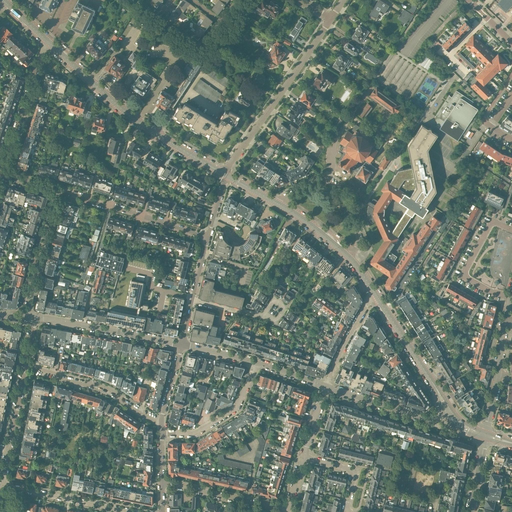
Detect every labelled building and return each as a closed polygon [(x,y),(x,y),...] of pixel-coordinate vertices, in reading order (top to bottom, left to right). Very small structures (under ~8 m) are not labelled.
[(38,0),(38,1),(41,2),(39,6),(42,8),(42,7),(44,8),(44,9),(50,12),(53,6),(56,7),(59,1),(56,0),(55,0),(38,0)] [(152,0),(150,3),(157,8),(161,2),(162,2),(163,2),(163,1),(163,0),(162,0),(152,0)] [(181,2),(176,8),(183,13),(187,7),(190,10),(196,8),(185,0),(182,0),(181,0),(180,1),(180,2),(181,2)] [(224,6),(226,5),(220,0),(219,0),(212,0),(213,1),(216,3),(211,9),(218,14),(223,8),(223,9),(224,9),(224,8),(225,8),(225,7),(224,7),(224,6)] [(378,0),(369,14),(370,15),(369,17),(375,20),(379,13),(381,15),(382,13),(383,14),(388,8),(389,6),(389,5),(380,0),(378,0)] [(511,0),(497,0),(496,2),(506,11),(511,3),(511,0)] [(261,11),(265,14),(269,5),(269,4),(266,2),(265,4),(262,3),(261,4),(257,1),(253,8),(260,12),(261,11)] [(270,2),(269,4),(269,5),(265,14),(264,16),(268,18),(269,15),(275,18),(276,16),(277,16),(278,14),(278,13),(278,12),(278,11),(280,7),(279,6),(278,5),(276,4),(275,4),(272,3),(273,2),(271,1),(270,2)] [(80,31),(84,33),(85,31),(86,32),(87,29),(86,28),(87,27),(89,26),(90,24),(89,22),(90,20),(91,21),(92,18),(91,17),(92,16),(95,10),(78,2),(74,9),(80,12),(78,15),(72,12),(69,19),(75,22),(72,27),(76,29),(80,31)] [(189,17),(183,13),(176,8),(175,10),(174,9),(174,10),(173,10),(173,11),(173,12),(169,18),(175,23),(180,17),(183,19),(189,18),(189,17)] [(203,20),(199,25),(205,31),(210,25),(211,25),(212,24),(212,23),(213,21),(200,11),(200,12),(200,17),(203,20)] [(305,24),(307,20),(300,15),(288,33),(294,37),(292,40),(293,41),(303,27),(301,26),(303,23),(305,24)] [(205,31),(199,25),(193,21),(193,27),(196,29),(191,35),(198,40),(203,34),(204,34),(205,34),(205,33),(204,33),(204,32),(205,31)] [(464,21),(461,25),(468,32),(472,28),(465,22),(464,21)] [(360,25),(356,31),(366,37),(370,31),(368,30),(360,25)] [(457,29),(464,36),(468,32),(461,25),(457,29)] [(0,45),(1,46),(1,45),(12,33),(11,32),(10,33),(9,32),(9,31),(4,26),(3,26),(2,26),(1,26),(1,27),(0,27),(0,28),(0,29),(1,29),(0,30),(1,31),(0,32),(0,42),(1,43),(0,44),(0,45)] [(456,28),(452,32),(453,33),(460,40),(464,36),(457,29),(456,28)] [(500,51),(503,48),(501,46),(503,44),(487,30),(483,35),(500,51)] [(363,41),(366,37),(356,31),(352,37),(360,43),(360,42),(361,43),(364,41),(363,41)] [(261,41),(262,41),(264,42),(265,42),(266,42),(267,43),(270,45),(274,39),(261,32),(256,36),(257,37),(258,39),(261,41)] [(14,35),(12,33),(1,45),(5,48),(6,47),(7,48),(5,50),(6,51),(8,49),(7,49),(16,39),(14,37),(15,37),(15,36),(14,36),(14,35)] [(453,33),(449,36),(456,44),(460,40),(453,33)] [(91,52),(92,53),(100,44),(102,42),(99,39),(97,41),(95,39),(96,38),(95,37),(96,36),(93,34),(89,38),(92,40),(87,46),(89,47),(87,49),(87,50),(87,51),(87,52),(88,52),(88,53),(89,53),(90,52),(90,53),(91,52)] [(449,36),(445,40),(452,47),(456,44),(449,36)] [(472,40),(466,45),(487,65),(477,76),(475,77),(478,79),(471,86),(475,90),(485,99),(493,91),(485,83),(500,68),(501,69),(502,70),(503,69),(502,69),(507,63),(498,54),(495,57),(474,37),(474,38),(472,40)] [(7,49),(8,49),(10,51),(11,50),(14,53),(22,44),(22,43),(22,42),(21,42),(21,41),(20,41),(19,41),(16,39),(7,49)] [(445,40),(441,44),(449,51),(452,47),(445,40)] [(278,63),(280,63),(281,61),(280,59),(285,53),(284,52),(285,51),(279,47),(281,44),(277,41),(275,44),(273,47),(274,48),(270,53),(268,55),(268,56),(268,57),(269,58),(268,59),(270,60),(269,61),(269,62),(269,63),(269,64),(270,64),(271,64),(272,64),(273,64),(273,63),(274,63),(275,64),(276,62),(278,63)] [(357,55),(357,54),(358,54),(357,53),(357,52),(357,51),(358,49),(359,49),(360,48),(367,53),(364,57),(364,58),(365,58),(366,59),(367,59),(368,59),(375,64),(377,61),(381,63),(382,61),(368,52),(362,48),(357,44),(355,47),(348,42),(344,49),(354,55),(355,55),(356,55),(357,55)] [(14,53),(13,54),(15,56),(14,58),(16,61),(17,60),(28,48),(25,45),(25,46),(25,45),(24,45),(24,46),(22,44),(14,53)] [(100,44),(92,53),(91,54),(92,55),(92,56),(93,56),(94,56),(95,56),(96,56),(97,57),(96,57),(98,59),(103,54),(102,53),(106,49),(103,46),(103,47),(100,44)] [(28,48),(17,60),(19,62),(20,61),(23,63),(21,66),(21,68),(24,68),(28,64),(28,65),(30,62),(30,61),(29,60),(32,56),(31,55),(33,53),(32,52),(32,51),(32,50),(32,49),(31,48),(30,48),(29,48),(28,48)] [(134,63),(136,60),(139,56),(133,52),(128,59),(134,63)] [(337,60),(345,65),(347,62),(349,63),(351,61),(358,65),(358,64),(360,65),(361,64),(348,55),(346,57),(341,54),(337,60)] [(418,64),(429,70),(435,60),(424,54),(418,64)] [(118,75),(119,76),(120,77),(121,78),(127,69),(124,67),(127,62),(123,59),(122,60),(115,55),(114,57),(113,56),(110,59),(111,60),(111,61),(110,61),(110,62),(109,63),(108,63),(109,64),(108,65),(108,64),(107,67),(106,68),(106,69),(109,71),(111,71),(117,76),(117,75),(118,76),(118,75)] [(157,101),(157,103),(156,104),(161,107),(160,109),(165,112),(168,108),(172,110),(191,80),(199,68),(200,65),(191,59),(188,63),(188,62),(182,70),(189,74),(187,78),(186,77),(173,97),(163,90),(162,91),(161,91),(159,94),(160,94),(159,95),(161,96),(159,99),(158,100),(157,101)] [(141,63),(136,60),(134,63),(132,67),(136,70),(141,63)] [(348,67),(345,65),(337,60),(333,66),(341,72),(339,74),(348,79),(350,76),(345,74),(347,71),(344,70),(346,67),(347,67),(348,67)] [(135,82),(133,85),(132,85),(131,85),(130,86),(130,87),(131,88),(132,88),(133,88),(143,94),(145,93),(146,92),(146,90),(146,89),(145,89),(147,86),(152,89),(155,85),(154,84),(157,79),(152,76),(151,78),(145,74),(147,72),(142,68),(137,74),(140,76),(135,82)] [(331,85),(332,84),(333,84),(334,84),(334,83),(334,82),(334,81),(334,80),(336,78),(335,77),(327,71),(326,72),(323,70),(320,74),(319,73),(315,79),(316,80),(312,85),(316,88),(317,87),(321,89),(326,81),(331,85)] [(264,84),(264,83),(267,79),(264,77),(265,76),(259,72),(253,80),(262,86),(263,86),(264,84)] [(12,79),(23,82),(24,81),(25,80),(25,79),(25,78),(25,77),(20,75),(18,75),(15,74),(14,77),(13,76),(12,75),(11,75),(10,76),(10,77),(10,78),(12,79)] [(51,88),(54,78),(55,76),(47,74),(45,79),(46,79),(44,85),(48,87),(48,88),(49,89),(48,92),(50,93),(51,88)] [(54,78),(51,88),(55,89),(55,90),(58,91),(61,80),(58,79),(59,78),(58,77),(57,76),(55,77),(55,78),(54,78)] [(13,82),(11,85),(21,88),(22,88),(22,87),(23,86),(22,86),(22,85),(23,82),(12,79),(12,81),(13,82)] [(64,81),(61,80),(58,91),(61,92),(61,91),(65,92),(67,83),(67,81),(66,80),(64,81)] [(20,89),(21,88),(11,85),(10,88),(9,88),(8,90),(19,94),(19,92),(20,92),(20,91),(21,91),(21,90),(21,89),(20,89)] [(370,95),(369,97),(376,102),(377,100),(393,113),(394,112),(396,114),(397,112),(398,112),(401,108),(402,106),(400,104),(384,92),(385,90),(378,85),(377,87),(375,89),(375,88),(371,93),(372,93),(370,95)] [(9,93),(8,96),(17,99),(18,99),(19,99),(19,98),(19,97),(18,96),(19,94),(8,90),(8,93),(9,93)] [(435,118),(435,119),(436,120),(436,121),(437,123),(437,124),(437,125),(436,126),(458,140),(462,134),(465,135),(472,124),(476,119),(473,117),(478,109),(471,105),(473,102),(469,99),(456,90),(452,97),(449,95),(435,116),(436,116),(435,118)] [(244,92),(241,95),(243,96),(241,98),(238,96),(236,99),(247,107),(253,98),(244,92)] [(307,107),(311,110),(313,108),(310,106),(313,102),(315,103),(318,98),(316,96),(315,97),(312,94),(311,96),(306,92),(304,96),(303,96),(303,95),(301,98),(301,99),(308,104),(307,107)] [(75,113),(80,98),(75,96),(75,95),(73,95),(72,95),(71,100),(68,100),(67,104),(65,103),(64,106),(71,109),(70,112),(75,113)] [(16,102),(17,99),(8,96),(6,102),(15,105),(16,103),(16,102)] [(92,112),(87,110),(89,106),(86,105),(87,102),(84,101),(84,99),(83,98),(81,97),(80,98),(75,113),(79,114),(80,112),(83,113),(82,115),(90,118),(92,112)] [(15,105),(6,102),(4,108),(13,111),(14,108),(15,105)] [(200,131),(201,129),(209,116),(185,102),(183,106),(181,105),(179,107),(173,116),(181,121),(181,120),(183,121),(184,119),(186,120),(186,121),(192,124),(191,126),(192,126),(191,127),(198,131),(198,130),(200,131)] [(296,102),(293,106),(292,106),(291,106),(291,107),(291,108),(291,109),(300,115),(302,112),(306,114),(308,111),(296,102)] [(39,104),(38,103),(37,109),(45,112),(47,112),(48,110),(46,109),(47,107),(50,108),(51,106),(46,104),(45,106),(39,104)] [(368,103),(359,114),(364,118),(373,107),(368,103)] [(13,111),(4,108),(2,114),(11,117),(12,114),(13,111)] [(35,114),(43,117),(45,118),(46,115),(44,115),(45,112),(37,109),(35,114)] [(291,109),(291,110),(290,110),(289,110),(288,110),(288,111),(288,112),(289,112),(289,113),(286,116),(299,124),(301,121),(297,119),(300,115),(291,109)] [(235,124),(236,123),(240,115),(230,110),(229,112),(226,110),(222,116),(223,117),(220,123),(229,129),(230,129),(233,124),(235,124)] [(11,117),(2,114),(0,118),(0,119),(9,122),(10,119),(11,119),(11,117)] [(33,119),(42,122),(44,123),(44,120),(42,120),(43,117),(35,114),(33,119)] [(98,116),(97,116),(96,116),(92,131),(97,132),(98,130),(105,132),(106,128),(105,127),(106,124),(104,123),(105,119),(101,118),(100,116),(98,116)] [(220,123),(209,116),(201,129),(203,130),(203,131),(209,135),(208,136),(209,136),(208,137),(216,141),(217,141),(219,138),(223,140),(229,129),(220,123)] [(503,129),(503,128),(505,129),(506,130),(508,131),(507,132),(511,134),(511,133),(511,120),(509,119),(507,117),(500,126),(499,126),(503,129)] [(9,122),(0,119),(0,125),(7,128),(8,126),(8,125),(9,122)] [(43,126),(41,125),(42,122),(33,119),(31,124),(40,127),(42,128),(43,126)] [(299,130),(296,128),(290,124),(288,128),(281,123),(276,130),(289,139),(293,134),(295,136),(299,130)] [(38,132),(40,133),(42,128),(40,127),(31,124),(29,129),(38,132)] [(357,172),(362,165),(366,160),(369,162),(370,161),(371,161),(373,158),(372,158),(374,155),(375,155),(377,152),(376,152),(383,142),(372,135),(371,134),(371,133),(370,132),(369,131),(368,131),(368,130),(367,130),(366,130),(365,129),(364,129),(363,130),(355,124),(350,132),(347,130),(346,132),(345,131),(344,134),(344,135),(342,138),(341,137),(340,140),(339,142),(343,145),(339,150),(343,153),(338,160),(340,161),(338,164),(350,171),(352,169),(353,170),(354,170),(357,172)] [(375,199),(374,198),(373,198),(373,199),(372,199),(371,201),(370,201),(369,201),(368,202),(368,203),(368,204),(368,205),(369,205),(368,207),(368,208),(367,209),(367,210),(367,211),(367,212),(368,214),(368,215),(367,216),(367,217),(367,218),(368,219),(369,219),(370,219),(371,222),(372,222),(373,222),(376,221),(385,240),(370,262),(390,275),(386,282),(387,282),(385,284),(387,288),(391,288),(394,290),(395,290),(396,288),(396,287),(394,286),(433,228),(435,229),(441,221),(440,220),(443,215),(437,210),(429,221),(427,224),(425,222),(417,235),(413,233),(403,248),(407,250),(396,267),(392,265),(397,257),(388,251),(401,232),(395,228),(392,233),(383,214),(384,214),(384,208),(392,196),(409,207),(406,211),(412,215),(415,211),(423,216),(428,208),(426,207),(436,191),(433,173),(433,172),(433,171),(432,170),(428,149),(438,135),(431,131),(431,130),(431,129),(431,128),(430,128),(429,128),(428,129),(422,124),(408,146),(412,167),(403,169),(403,168),(398,169),(395,174),(396,174),(390,183),(387,181),(381,191),(383,193),(378,201),(375,199)] [(38,132),(29,129),(28,135),(36,138),(38,138),(39,136),(37,135),(38,132)] [(274,134),(268,142),(277,148),(282,140),(284,137),(279,134),(277,136),(274,134)] [(36,138),(28,135),(26,140),(37,143),(37,141),(35,140),(36,138)] [(122,140),(117,139),(118,137),(113,136),(113,137),(111,137),(109,144),(110,144),(108,151),(113,153),(112,155),(113,156),(112,159),(115,161),(114,165),(119,167),(121,159),(123,153),(119,152),(119,148),(121,149),(121,146),(120,146),(122,140)] [(40,148),(35,147),(37,143),(26,140),(24,145),(35,149),(39,150),(40,148)] [(484,151),(488,144),(487,143),(487,142),(484,140),(482,143),(480,141),(476,147),(478,149),(479,148),(484,151)] [(137,142),(136,142),(133,141),(127,150),(133,154),(139,144),(138,143),(137,142)] [(139,144),(133,154),(136,156),(135,157),(139,159),(144,149),(142,148),(143,147),(139,144)] [(490,145),(488,144),(484,151),(489,154),(494,146),(491,145),(490,145)] [(35,149),(24,145),(22,150),(33,154),(34,151),(35,149)] [(319,156),(324,148),(320,146),(315,153),(319,156)] [(496,149),(496,148),(494,146),(489,154),(494,157),(498,150),(496,149)] [(20,155),(29,158),(31,159),(32,157),(33,157),(34,154),(33,154),(22,150),(20,155)] [(498,159),(499,160),(502,152),(498,150),(494,157),(493,159),(496,162),(498,159)] [(153,153),(152,154),(149,152),(144,162),(150,165),(156,155),(153,153)] [(505,162),(507,155),(505,154),(505,153),(502,152),(499,160),(505,162)] [(29,164),(31,159),(29,158),(20,155),(19,160),(29,164)] [(156,155),(150,165),(156,169),(161,159),(159,158),(160,157),(156,155)] [(301,156),(300,159),(311,166),(312,164),(313,164),(314,163),(314,161),(307,156),(305,155),(302,157),(301,156)] [(385,156),(378,167),(383,170),(390,159),(385,156)] [(252,168),(258,172),(263,165),(264,164),(265,163),(259,159),(252,168)] [(309,169),(311,166),(300,159),(298,162),(301,164),(299,167),(305,174),(307,172),(308,171),(309,170),(309,169)] [(22,168),(27,170),(29,164),(19,160),(16,166),(22,168)] [(39,173),(41,173),(41,174),(44,175),(45,174),(45,175),(48,166),(44,165),(45,161),(42,160),(39,173)] [(362,165),(357,172),(355,175),(357,177),(356,178),(357,179),(359,180),(360,180),(361,179),(365,182),(372,171),(374,173),(377,168),(369,163),(369,162),(366,160),(362,165)] [(52,162),(51,167),(48,166),(45,175),(46,176),(48,176),(51,176),(55,163),(52,162)] [(263,165),(258,172),(258,173),(258,174),(258,175),(259,176),(260,176),(261,175),(263,176),(269,168),(272,164),(269,162),(266,166),(264,164),(263,165)] [(60,169),(56,168),(58,164),(55,163),(51,176),(53,177),(54,178),(56,178),(57,178),(60,169)] [(165,179),(166,177),(173,165),(169,163),(165,169),(161,166),(157,174),(165,179)] [(291,166),(297,178),(299,177),(301,178),(302,177),(302,176),(305,174),(299,167),(296,169),(294,164),(291,166)] [(68,169),(68,167),(62,165),(58,178),(61,179),(61,180),(63,181),(64,180),(68,169)] [(173,165),(166,177),(175,182),(175,181),(178,176),(174,174),(178,168),(173,165)] [(294,179),(297,178),(291,166),(287,172),(288,176),(291,181),(292,181),(293,181),(294,179)] [(272,170),(269,168),(263,176),(264,177),(263,178),(265,179),(266,179),(266,178),(269,180),(276,171),(277,168),(276,167),(273,168),(272,170)] [(74,169),(71,168),(71,170),(68,169),(64,180),(65,180),(65,181),(67,182),(68,181),(70,182),(74,169)] [(79,171),(80,170),(76,168),(72,181),(72,182),(75,183),(78,183),(81,172),(79,171)] [(273,184),(274,183),(275,183),(281,175),(277,173),(280,169),(278,168),(277,168),(276,171),(269,180),(271,181),(271,182),(271,183),(272,184),(273,184)] [(78,183),(81,184),(80,185),(84,186),(87,175),(84,174),(85,173),(81,172),(78,183)] [(191,176),(192,175),(188,173),(188,174),(185,172),(181,179),(179,178),(177,182),(175,181),(175,182),(172,186),(175,188),(178,184),(181,186),(183,183),(186,185),(191,176)] [(95,174),(93,183),(95,184),(94,189),(98,191),(102,179),(97,178),(98,175),(95,174)] [(87,175),(84,186),(85,187),(86,188),(87,187),(90,188),(94,176),(91,175),(90,176),(87,175)] [(278,185),(279,186),(291,181),(288,176),(286,177),(285,177),(285,176),(284,177),(281,175),(275,183),(275,184),(276,185),(277,185),(278,185)] [(192,188),(197,179),(198,178),(195,177),(194,178),(194,177),(193,178),(192,177),(192,176),(191,176),(186,185),(184,189),(186,190),(189,186),(192,188)] [(104,192),(107,181),(108,179),(107,179),(107,180),(102,178),(102,179),(98,191),(104,192)] [(197,192),(203,183),(203,182),(201,181),(200,180),(201,180),(198,178),(197,179),(192,188),(195,190),(195,191),(197,192)] [(107,181),(104,192),(109,194),(111,188),(114,189),(116,180),(113,179),(112,182),(107,181)] [(206,183),(206,184),(204,183),(203,182),(203,183),(197,192),(200,194),(201,193),(206,196),(209,191),(208,191),(208,190),(210,186),(210,185),(207,183),(206,184),(206,183)] [(116,186),(113,195),(117,196),(116,197),(119,198),(123,188),(116,186)] [(24,192),(25,191),(20,189),(19,191),(14,190),(14,189),(11,188),(11,189),(9,189),(8,189),(7,192),(5,200),(18,205),(22,206),(23,202),(26,192),(24,192)] [(123,188),(119,198),(123,199),(123,198),(126,199),(129,190),(123,188)] [(129,190),(126,199),(128,200),(128,201),(131,202),(134,191),(135,189),(131,188),(131,189),(129,188),(129,190)] [(153,209),(157,198),(153,197),(154,195),(151,195),(152,193),(151,193),(152,189),(150,188),(147,196),(147,197),(149,198),(147,206),(150,207),(150,208),(153,209)] [(495,203),(502,207),(505,197),(505,198),(488,191),(486,190),(486,194),(486,195),(485,199),(490,201),(489,203),(494,205),(495,203)] [(134,191),(131,202),(134,203),(135,202),(137,203),(140,193),(134,191)] [(27,192),(24,202),(31,204),(34,194),(27,192)] [(137,203),(140,204),(140,205),(142,206),(143,205),(146,195),(140,193),(137,203)] [(37,205),(38,204),(40,196),(34,194),(31,204),(37,205)] [(234,199),(233,199),(234,198),(233,196),(230,195),(229,197),(229,196),(228,198),(226,205),(224,206),(223,209),(224,210),(223,213),(228,214),(227,215),(230,216),(229,218),(234,221),(236,218),(231,216),(237,205),(236,205),(237,202),(233,201),(234,199)] [(47,198),(40,196),(38,204),(41,205),(39,211),(42,212),(43,209),(43,210),(47,198)] [(160,210),(163,200),(157,198),(153,209),(157,210),(157,209),(160,210)] [(5,200),(3,204),(14,208),(17,209),(18,205),(5,200)] [(160,211),(164,212),(164,211),(167,212),(169,207),(171,208),(173,202),(167,200),(167,201),(163,200),(160,210),(160,211)] [(77,216),(77,214),(79,208),(78,207),(70,204),(71,202),(67,201),(67,203),(66,203),(63,211),(73,214),(77,216)] [(179,216),(182,207),(176,205),(177,203),(173,202),(171,208),(174,209),(172,214),(174,214),(173,215),(176,216),(177,215),(179,216)] [(244,215),(246,216),(250,208),(247,206),(248,205),(244,202),(243,204),(241,203),(240,202),(237,205),(231,216),(236,218),(241,221),(244,215)] [(17,209),(14,208),(3,204),(1,211),(9,213),(10,210),(16,212),(17,210),(19,211),(20,210),(17,209)] [(480,215),(483,210),(475,206),(472,210),(480,215)] [(179,216),(182,217),(182,218),(186,219),(189,209),(182,207),(179,216)] [(251,208),(250,208),(246,216),(245,218),(251,221),(257,211),(254,210),(254,209),(252,207),(251,208)] [(189,219),(192,220),(195,211),(189,209),(186,219),(189,220),(189,219)] [(480,215),(472,210),(470,215),(478,219),(480,215)] [(1,211),(0,214),(0,217),(13,222),(14,218),(11,217),(12,214),(9,213),(1,211)] [(73,214),(63,211),(62,212),(62,214),(62,215),(61,217),(75,221),(77,216),(73,214)] [(202,213),(195,211),(192,220),(192,221),(194,222),(194,223),(198,224),(198,223),(199,223),(200,217),(201,218),(202,214),(201,214),(202,213)] [(26,216),(31,218),(30,220),(39,223),(39,222),(40,222),(40,220),(40,219),(40,217),(27,214),(26,216)] [(478,219),(470,215),(467,220),(475,224),(478,219)] [(12,225),(13,222),(0,217),(0,224),(8,227),(9,224),(12,225)] [(70,226),(73,227),(75,221),(61,217),(61,219),(60,220),(59,222),(60,223),(69,226),(70,226)] [(113,217),(113,218),(110,217),(107,227),(109,227),(110,226),(113,227),(116,219),(116,218),(113,217)] [(116,230),(119,230),(122,221),(119,220),(119,219),(116,218),(116,219),(113,227),(117,228),(116,230)] [(263,232),(265,232),(276,227),(272,219),(265,222),(264,221),(263,220),(260,221),(259,222),(263,232)] [(467,220),(465,225),(472,229),(475,224),(467,220)] [(24,224),(23,226),(36,230),(37,227),(38,227),(38,226),(38,225),(38,224),(30,221),(29,224),(27,224),(24,224)] [(125,232),(125,231),(128,222),(125,221),(122,221),(119,230),(121,231),(125,232)] [(128,222),(125,231),(125,232),(128,233),(127,237),(133,239),(135,233),(132,232),(134,225),(131,224),(131,223),(128,222)] [(439,230),(441,232),(447,224),(444,222),(439,230)] [(73,227),(70,226),(69,226),(60,223),(58,229),(66,231),(68,232),(71,233),(72,232),(73,228),(73,227)] [(36,232),(36,230),(23,226),(23,227),(26,228),(25,229),(27,230),(26,233),(35,235),(35,234),(36,233),(36,232)] [(144,239),(147,229),(141,227),(139,232),(138,231),(137,236),(144,239)] [(277,233),(275,236),(279,238),(281,240),(284,241),(290,230),(285,227),(281,235),(277,233)] [(469,236),(471,231),(464,227),(461,231),(469,236)] [(214,248),(211,257),(218,259),(218,258),(220,258),(228,260),(229,256),(231,256),(232,257),(233,257),(234,257),(236,257),(237,257),(238,257),(240,257),(241,257),(242,256),(244,256),(245,256),(246,255),(247,255),(248,255),(248,254),(249,254),(250,254),(250,253),(251,253),(252,252),(253,251),(254,251),(254,250),(255,250),(255,249),(256,248),(257,247),(258,246),(258,245),(259,244),(260,243),(260,242),(261,240),(261,239),(261,238),(262,237),(262,235),(258,235),(258,233),(256,233),(257,230),(253,228),(252,233),(250,233),(250,234),(250,235),(249,236),(249,237),(249,238),(248,238),(248,239),(247,240),(246,241),(246,242),(245,242),(244,243),(243,243),(242,244),(241,244),(240,244),(239,245),(238,245),(237,245),(236,245),(235,245),(234,244),(233,244),(232,244),(231,244),(230,244),(230,243),(229,243),(228,242),(228,241),(227,241),(227,240),(226,239),(226,238),(225,238),(225,237),(224,236),(224,235),(224,234),(224,233),(224,232),(224,231),(219,230),(215,244),(217,245),(216,248),(214,248)] [(66,231),(58,229),(56,234),(65,237),(67,238),(68,232),(66,231)] [(144,239),(151,241),(154,231),(147,229),(144,239)] [(284,241),(283,244),(288,247),(289,244),(290,244),(296,234),(290,230),(284,241)] [(161,233),(154,231),(151,241),(160,244),(162,235),(160,235),(161,233)] [(469,236),(461,231),(458,236),(466,240),(469,236)] [(33,242),(34,237),(21,233),(20,238),(32,242),(33,242)] [(54,237),(55,238),(53,245),(51,245),(51,247),(52,248),(58,250),(60,251),(61,251),(64,252),(66,246),(62,245),(65,237),(56,234),(56,235),(55,235),(54,237)] [(162,244),(160,250),(163,250),(164,245),(165,245),(165,244),(168,245),(171,236),(170,235),(168,235),(165,235),(162,244)] [(171,236),(168,245),(171,246),(171,247),(173,248),(176,238),(173,237),(174,236),(171,236)] [(466,240),(458,236),(456,241),(464,245),(466,240)] [(17,242),(31,246),(32,242),(20,238),(18,237),(17,242)] [(300,237),(293,247),(296,249),(297,248),(300,250),(306,242),(305,241),(305,239),(303,239),(302,238),(301,238),(300,237)] [(176,238),(173,248),(176,248),(176,247),(179,248),(182,240),(181,239),(179,238),(179,239),(176,238)] [(182,240),(179,248),(182,249),(182,250),(184,251),(187,242),(185,241),(185,240),(183,239),(182,240)] [(184,251),(183,256),(184,256),(186,257),(188,257),(190,252),(192,252),(193,248),(192,247),(193,243),(187,241),(187,242),(184,251)] [(464,245),(456,241),(453,246),(461,250),(464,245)] [(17,247),(29,250),(30,250),(31,246),(17,242),(16,246),(17,247)] [(306,242),(300,250),(303,252),(302,253),(304,255),(311,246),(309,244),(308,242),(307,242),(306,242)] [(84,244),(79,257),(84,259),(87,259),(88,260),(89,260),(91,261),(95,247),(91,246),(84,244)] [(311,246),(304,255),(307,257),(307,256),(310,259),(317,250),(316,250),(316,248),(314,248),(311,246)] [(461,250),(453,246),(450,251),(458,255),(461,250)] [(29,255),(30,250),(29,250),(17,247),(16,251),(29,255)] [(50,250),(51,252),(50,254),(60,257),(61,251),(60,251),(58,250),(52,248),(52,249),(50,249),(50,250)] [(95,267),(102,269),(103,268),(108,270),(109,267),(112,268),(111,271),(114,271),(115,269),(118,270),(117,272),(120,273),(121,271),(124,262),(123,262),(124,258),(122,257),(121,261),(118,260),(119,256),(116,255),(115,259),(112,258),(113,254),(110,254),(110,253),(104,252),(105,251),(100,249),(96,263),(93,262),(92,266),(95,267)] [(310,259),(309,260),(312,262),(314,264),(312,266),(313,267),(315,264),(318,260),(319,260),(322,256),(322,255),(320,253),(319,251),(317,251),(317,250),(310,259)] [(458,255),(450,251),(448,255),(456,260),(458,255)] [(60,257),(50,254),(49,256),(48,257),(48,258),(49,259),(48,260),(57,263),(58,263),(60,264),(62,257),(60,257)] [(320,262),(315,267),(318,270),(317,271),(319,273),(329,260),(324,256),(323,257),(322,256),(319,260),(318,260),(320,262)] [(444,262),(452,266),(455,261),(447,257),(444,262)] [(188,264),(188,262),(175,258),(175,260),(177,261),(176,264),(179,265),(188,267),(188,265),(188,264)] [(17,264),(17,267),(25,269),(25,268),(26,268),(26,267),(26,266),(27,263),(14,260),(14,263),(17,264)] [(47,266),(56,269),(56,268),(58,263),(57,263),(48,260),(47,261),(47,262),(47,263),(47,266)] [(319,273),(322,276),(324,274),(326,275),(328,272),(331,274),(336,266),(334,265),(329,260),(319,273)] [(450,271),(452,266),(444,262),(442,267),(450,271)] [(56,269),(47,266),(46,269),(45,269),(44,271),(45,271),(45,272),(47,272),(54,275),(56,275),(58,276),(60,270),(58,269),(56,269)] [(217,269),(208,266),(207,271),(219,274),(224,276),(226,271),(223,270),(217,269)] [(447,276),(450,271),(442,267),(439,272),(447,276)] [(185,274),(186,272),(173,268),(172,270),(174,271),(178,272),(177,275),(185,277),(185,276),(186,274),(185,274)] [(334,277),(328,284),(331,287),(336,291),(337,291),(337,292),(342,286),(343,287),(344,286),(350,278),(348,277),(345,274),(343,272),(343,273),(342,272),(343,272),(342,271),(339,268),(332,276),(334,277)] [(444,281),(447,276),(439,272),(437,276),(433,274),(431,277),(440,282),(442,279),(444,281)] [(56,275),(55,278),(55,279),(45,276),(44,275),(44,276),(45,276),(43,285),(45,286),(44,287),(48,288),(48,289),(51,289),(52,289),(68,288),(70,280),(56,275)] [(241,308),(242,308),(245,297),(244,296),(244,295),(243,295),(243,294),(242,294),(241,294),(241,295),(241,296),(215,289),(215,288),(214,288),(214,287),(213,287),(215,281),(205,278),(201,296),(201,297),(201,298),(202,299),(210,301),(210,299),(213,300),(212,300),(239,307),(241,308)] [(132,279),(127,305),(138,308),(141,294),(143,282),(132,279)] [(186,290),(188,285),(173,281),(166,279),(165,283),(173,285),(173,284),(177,285),(176,287),(186,290)] [(280,284),(274,293),(279,297),(281,294),(283,295),(284,296),(288,290),(289,289),(287,287),(286,286),(285,288),(280,284)] [(328,284),(325,288),(333,295),(336,291),(331,287),(328,284)] [(454,286),(449,284),(447,288),(444,286),(439,296),(442,298),(445,292),(450,294),(454,286)] [(354,285),(346,291),(349,296),(352,300),(351,300),(352,301),(361,295),(361,294),(360,292),(359,292),(358,292),(354,285)] [(15,286),(12,297),(19,298),(19,295),(20,295),(21,291),(20,291),(21,288),(15,286)] [(459,289),(454,286),(450,294),(454,297),(459,289)] [(39,293),(40,293),(37,309),(44,311),(46,301),(48,289),(40,288),(40,289),(39,293)] [(257,290),(254,295),(255,296),(263,301),(265,303),(269,297),(264,294),(266,291),(261,288),(259,291),(257,290)] [(284,296),(282,299),(288,302),(291,298),(293,299),(297,294),(298,292),(293,289),(292,289),(291,291),(288,290),(284,296)] [(463,292),(461,290),(459,289),(454,297),(459,299),(463,292)] [(73,308),(72,314),(71,316),(83,318),(85,310),(81,309),(81,306),(85,307),(89,292),(78,290),(74,305),(78,306),(78,308),(73,308)] [(397,300),(400,304),(408,299),(411,297),(413,296),(411,292),(412,292),(412,291),(411,291),(410,291),(410,292),(409,293),(408,292),(405,294),(406,295),(404,296),(402,293),(399,297),(400,299),(397,300)] [(468,294),(463,292),(459,299),(464,302),(468,294)] [(6,307),(9,299),(4,298),(5,297),(6,297),(7,293),(4,293),(4,294),(0,306),(0,307),(1,308),(3,308),(3,307),(6,307)] [(464,302),(469,305),(473,297),(468,294),(464,302)] [(313,304),(312,305),(315,308),(320,311),(328,301),(323,298),(320,295),(315,301),(313,304)] [(349,296),(344,300),(350,303),(358,308),(362,300),(362,299),(361,296),(361,295),(352,301),(351,300),(352,300),(349,296)] [(177,300),(176,303),(183,305),(184,299),(172,296),(171,299),(177,300)] [(247,303),(246,307),(253,309),(254,307),(260,311),(264,306),(261,304),(262,302),(263,301),(255,296),(254,298),(253,299),(254,300),(251,305),(250,304),(247,303)] [(411,297),(408,299),(400,304),(402,308),(410,303),(414,301),(416,300),(413,296),(411,297)] [(9,299),(6,307),(7,307),(17,308),(17,307),(18,308),(19,303),(17,303),(19,298),(12,297),(12,300),(9,299)] [(478,300),(473,297),(469,305),(473,307),(478,300)] [(410,303),(402,308),(405,312),(415,306),(414,304),(417,302),(416,300),(414,301),(410,303)] [(328,301),(320,311),(322,312),(321,313),(324,314),(332,304),(328,301)] [(485,308),(496,311),(497,308),(496,308),(496,305),(493,305),(494,302),(487,301),(486,303),(485,308)] [(176,306),(175,309),(175,310),(182,311),(183,305),(176,303),(171,302),(170,305),(176,306)] [(350,303),(345,311),(354,316),(358,308),(350,303)] [(324,314),(324,315),(326,316),(326,315),(328,317),(335,307),(332,304),(324,314)] [(415,306),(405,312),(407,316),(415,311),(419,309),(420,308),(419,306),(416,308),(415,306)] [(335,307),(328,317),(332,320),(334,317),(335,316),(336,313),(339,310),(335,307)] [(170,308),(169,311),(174,312),(174,316),(181,317),(182,311),(175,310),(175,309),(170,308)] [(191,337),(191,338),(192,338),(192,339),(207,342),(208,335),(209,330),(211,331),(212,325),(215,313),(210,312),(197,309),(194,324),(201,325),(201,328),(193,326),(193,327),(191,337)] [(419,309),(415,311),(407,316),(410,320),(418,315),(422,312),(421,310),(420,311),(419,309)] [(289,310),(285,316),(289,318),(288,319),(287,321),(294,325),(295,324),(296,322),(297,323),(300,318),(298,316),(289,310)] [(147,318),(108,311),(106,322),(125,326),(130,327),(144,330),(147,318)] [(345,311),(343,317),(351,321),(354,316),(345,311)] [(363,324),(361,327),(364,328),(367,330),(374,319),(374,318),(373,316),(372,316),(373,315),(372,315),(372,314),(371,313),(370,314),(369,314),(363,324)] [(493,318),(494,316),(484,314),(483,313),(482,319),(484,319),(493,322),(494,319),(493,318)] [(167,321),(168,318),(168,316),(161,314),(160,318),(159,318),(159,319),(156,332),(164,334),(166,324),(166,323),(167,321)] [(172,322),(173,322),(176,323),(179,323),(181,317),(174,316),(168,315),(168,316),(168,318),(173,319),(172,322)] [(418,315),(410,320),(412,324),(424,317),(422,315),(419,317),(418,315)] [(425,316),(424,317),(412,324),(415,328),(422,323),(428,320),(427,318),(426,318),(425,316)] [(343,317),(340,322),(348,326),(351,321),(343,317)] [(150,331),(156,332),(159,319),(155,318),(154,322),(152,321),(150,331)] [(283,318),(280,324),(285,327),(283,329),(288,331),(289,329),(292,331),(295,326),(294,325),(287,321),(283,318)] [(374,318),(374,319),(367,330),(366,333),(369,334),(370,333),(373,334),(378,325),(378,322),(377,322),(378,321),(376,321),(375,321),(376,320),(374,318)] [(480,324),(491,327),(492,324),(492,325),(493,322),(484,319),(482,319),(480,324)] [(338,321),(336,326),(337,327),(345,331),(348,326),(340,322),(338,321)] [(164,334),(177,336),(179,323),(176,323),(176,326),(173,325),(173,322),(172,322),(171,322),(170,324),(166,323),(166,324),(164,334)] [(415,328),(417,332),(425,327),(428,325),(427,323),(423,325),(422,323),(415,328)] [(417,332),(419,335),(427,331),(430,328),(428,324),(428,325),(425,327),(417,332)] [(208,335),(207,342),(207,343),(209,343),(214,344),(216,337),(216,336),(221,337),(222,333),(220,333),(221,327),(212,325),(211,331),(209,330),(208,335)] [(50,342),(51,336),(52,328),(43,326),(40,345),(43,345),(43,346),(45,346),(46,341),(50,342)] [(236,345),(236,346),(238,347),(238,346),(242,348),(247,334),(249,327),(246,326),(244,333),(243,333),(242,335),(240,335),(236,345)] [(479,332),(490,335),(491,333),(490,332),(490,330),(479,326),(478,329),(480,330),(479,332)] [(334,329),(333,332),(334,332),(342,337),(342,336),(345,331),(337,327),(335,330),(334,329)] [(386,337),(384,334),(385,333),(382,328),(381,329),(379,327),(372,339),(373,340),(373,342),(379,346),(383,340),(384,337),(386,337)] [(6,337),(9,338),(12,330),(5,328),(2,339),(6,340),(6,337)] [(226,333),(223,341),(230,343),(234,330),(230,329),(229,334),(226,333)] [(15,330),(12,330),(9,338),(9,340),(12,341),(11,347),(16,348),(19,336),(20,336),(20,333),(20,331),(15,330)] [(234,330),(230,343),(233,345),(234,345),(236,346),(236,345),(240,335),(237,334),(238,331),(234,330)] [(428,332),(427,331),(419,335),(422,339),(429,334),(433,332),(432,330),(428,332)] [(71,340),(72,332),(67,331),(66,338),(67,339),(66,343),(65,343),(65,345),(64,349),(70,350),(70,348),(66,347),(67,344),(66,343),(69,343),(69,339),(71,340)] [(327,332),(325,334),(339,342),(342,337),(334,332),(333,335),(327,332)] [(478,338),(479,338),(488,340),(488,337),(489,338),(490,335),(479,332),(477,332),(475,337),(478,338)] [(354,339),(353,342),(363,347),(365,344),(363,343),(366,338),(357,333),(356,336),(355,339),(354,339)] [(247,334),(242,348),(246,349),(247,350),(249,350),(251,341),(252,338),(253,338),(250,337),(250,335),(247,334)] [(325,334),(324,337),(330,340),(329,343),(337,347),(339,342),(325,334)] [(429,334),(422,339),(424,343),(435,336),(434,334),(430,336),(429,334)] [(440,339),(438,335),(425,344),(427,347),(438,340),(440,339)] [(249,350),(250,351),(251,350),(255,352),(259,338),(256,337),(255,339),(252,338),(251,341),(249,350)] [(259,338),(255,352),(259,353),(259,354),(261,355),(262,354),(264,345),(262,344),(263,340),(259,338)] [(383,352),(384,352),(392,346),(387,339),(384,341),(383,340),(379,346),(382,347),(381,347),(384,351),(383,352)] [(427,347),(429,351),(437,346),(436,344),(439,342),(438,340),(427,347)] [(262,354),(261,355),(263,355),(264,355),(268,356),(272,343),(269,341),(268,344),(265,343),(264,345),(262,354)] [(272,343),(268,356),(272,357),(272,358),(274,359),(274,358),(278,347),(279,343),(275,341),(275,343),(272,343)] [(321,342),(320,345),(323,347),(334,352),(337,347),(329,343),(328,345),(321,342)] [(350,347),(349,349),(358,354),(360,349),(362,350),(363,347),(353,342),(352,343),(352,344),(350,347)] [(476,347),(485,350),(486,347),(487,347),(487,345),(478,343),(474,342),(473,347),(476,347)] [(285,347),(281,360),(284,361),(285,362),(287,363),(287,362),(291,351),(288,350),(289,348),(290,345),(286,343),(285,347)] [(134,355),(135,355),(136,352),(137,352),(138,350),(137,350),(138,345),(134,344),(129,360),(132,361),(134,355)] [(441,344),(437,346),(429,351),(431,355),(443,347),(441,344)] [(147,346),(142,346),(141,351),(140,351),(139,353),(140,353),(137,363),(140,363),(142,357),(143,358),(147,346)] [(274,358),(274,359),(276,359),(277,359),(281,360),(285,347),(281,346),(281,348),(278,347),(274,358)] [(395,350),(392,346),(384,352),(387,358),(395,352),(394,351),(395,350)] [(152,356),(154,348),(149,347),(145,359),(151,361),(152,356)] [(298,351),(293,364),(297,366),(300,367),(300,366),(303,358),(304,354),(301,353),(301,352),(302,352),(303,349),(299,347),(298,351)] [(323,347),(321,350),(324,351),(323,354),(331,358),(334,352),(323,347)] [(444,349),(443,347),(431,355),(434,359),(441,354),(442,354),(440,352),(444,349)] [(63,351),(64,349),(58,348),(55,367),(57,367),(60,368),(63,351)] [(152,356),(151,361),(157,362),(159,353),(160,349),(159,349),(154,348),(152,356)] [(161,368),(162,364),(164,359),(171,361),(173,352),(167,351),(160,349),(159,353),(157,362),(157,363),(156,366),(159,367),(161,368)] [(348,352),(346,355),(345,358),(354,362),(361,365),(362,362),(355,359),(358,354),(349,349),(348,352)] [(0,356),(14,359),(15,356),(16,355),(16,353),(15,353),(16,352),(4,350),(3,353),(0,352),(0,353),(0,356)] [(287,362),(287,363),(289,363),(293,364),(298,351),(294,350),(293,352),(291,351),(287,362)] [(65,352),(63,351),(60,368),(66,370),(68,361),(69,355),(64,354),(65,352)] [(317,352),(315,356),(329,363),(331,358),(323,354),(322,353),(322,354),(317,352)] [(472,352),(472,355),(473,355),(472,357),(473,358),(483,360),(483,357),(484,357),(485,355),(476,353),(472,352)] [(188,356),(186,363),(192,364),(192,365),(194,365),(196,356),(195,356),(195,355),(190,354),(190,355),(189,355),(188,356)] [(300,366),(300,367),(301,368),(302,367),(306,368),(308,364),(311,355),(307,354),(305,359),(303,358),(300,366)] [(394,365),(402,360),(399,356),(399,355),(398,354),(397,354),(389,359),(386,362),(385,361),(379,369),(379,371),(385,376),(387,374),(393,366),(394,365)] [(443,357),(441,354),(434,359),(437,364),(446,359),(449,357),(448,354),(443,357)] [(0,360),(5,361),(4,364),(13,366),(13,365),(14,365),(14,363),(14,362),(14,359),(0,356),(0,360)] [(39,356),(38,356),(37,359),(36,359),(36,363),(42,364),(44,357),(42,357),(39,356)] [(197,357),(193,375),(196,376),(200,362),(202,363),(203,358),(202,358),(201,357),(199,356),(199,357),(197,357)] [(312,362),(318,365),(326,369),(329,363),(315,356),(312,362)] [(354,362),(345,358),(342,364),(351,368),(354,362)] [(164,359),(162,364),(161,368),(168,370),(171,361),(164,359)] [(450,365),(446,359),(437,364),(442,371),(450,365)] [(405,366),(404,363),(403,360),(402,361),(402,360),(394,365),(396,368),(395,369),(397,371),(405,366)] [(226,363),(221,362),(219,374),(217,376),(217,378),(216,379),(218,379),(220,379),(222,371),(224,371),(226,363)] [(0,370),(12,373),(12,369),(13,368),(13,367),(13,366),(4,364),(0,363),(0,370)] [(183,370),(192,372),(193,368),(191,367),(192,365),(192,364),(186,363),(183,370)] [(442,371),(446,378),(455,372),(458,370),(454,363),(450,365),(442,371)] [(316,367),(308,364),(306,368),(305,371),(308,372),(312,373),(312,374),(313,375),(314,374),(319,376),(321,377),(323,376),(326,369),(318,365),(316,367)] [(234,374),(241,377),(245,368),(235,365),(233,373),(234,373),(234,374)] [(482,370),(482,371),(489,373),(490,373),(491,370),(490,370),(491,366),(491,365),(487,365),(486,369),(484,368),(483,369),(482,370)] [(402,376),(409,371),(410,371),(408,368),(407,368),(405,366),(397,371),(395,373),(396,375),(396,376),(400,373),(402,376)] [(156,374),(166,377),(168,370),(161,368),(159,367),(157,374),(156,374)] [(336,382),(337,382),(338,382),(339,382),(339,380),(342,382),(347,372),(345,371),(346,369),(343,368),(340,373),(338,372),(335,380),(336,382)] [(342,382),(346,383),(346,385),(348,385),(349,385),(350,384),(353,377),(351,376),(354,371),(351,369),(349,373),(347,372),(342,382)] [(0,374),(2,375),(2,377),(10,379),(11,378),(11,377),(11,376),(12,373),(0,370),(0,374)] [(183,370),(182,377),(191,379),(192,372),(183,370)] [(355,378),(353,377),(350,384),(349,385),(350,385),(350,386),(352,387),(353,387),(356,388),(361,378),(362,377),(364,373),(359,370),(355,378)] [(410,371),(409,371),(402,376),(403,379),(402,379),(404,382),(413,377),(411,374),(411,373),(410,371)] [(481,380),(486,386),(488,377),(489,378),(490,373),(489,373),(482,371),(480,379),(481,379),(481,380)] [(455,372),(446,378),(449,383),(457,378),(455,375),(456,375),(455,372)] [(128,381),(129,376),(130,375),(127,374),(125,380),(123,380),(121,388),(125,391),(128,381)] [(164,383),(166,377),(156,374),(155,377),(158,377),(157,380),(156,379),(155,380),(164,383)] [(362,377),(361,378),(356,388),(357,388),(357,387),(361,389),(366,379),(367,375),(365,374),(363,378),(362,377)] [(231,378),(230,380),(231,381),(231,382),(233,382),(232,384),(239,387),(240,385),(241,382),(239,382),(241,378),(233,375),(232,378),(231,378)] [(257,381),(257,383),(257,384),(258,384),(257,386),(264,388),(265,385),(267,377),(264,376),(263,375),(262,375),(261,375),(259,381),(258,380),(257,381)] [(0,379),(0,384),(9,386),(10,383),(11,382),(11,380),(10,379),(2,377),(1,379),(1,380),(0,379)] [(130,389),(128,393),(132,396),(135,387),(138,378),(135,377),(133,385),(131,384),(130,387),(129,387),(128,389),(130,389)] [(180,383),(187,386),(189,386),(191,379),(182,377),(180,381),(180,383)] [(264,388),(263,390),(265,390),(265,389),(270,391),(271,388),(274,379),(273,379),(272,378),(271,377),(270,378),(267,377),(265,385),(264,388)] [(361,389),(363,390),(363,391),(365,391),(369,393),(375,378),(375,377),(373,377),(372,381),(366,379),(361,389)] [(415,379),(414,379),(413,377),(404,382),(406,385),(407,384),(409,387),(416,382),(417,381),(415,379)] [(380,379),(380,380),(375,378),(369,393),(378,396),(383,384),(384,384),(385,381),(380,379)] [(454,391),(467,383),(466,381),(463,383),(460,378),(450,384),(454,391)] [(274,379),(271,388),(277,390),(280,381),(277,380),(277,379),(275,379),(274,379)] [(52,391),(55,392),(57,386),(54,385),(53,388),(50,387),(46,386),(47,384),(46,382),(44,382),(44,383),(35,380),(35,381),(34,381),(34,383),(34,384),(34,387),(49,391),(52,391)] [(153,386),(162,389),(164,383),(155,380),(155,381),(152,380),(152,381),(154,382),(153,386)] [(417,381),(416,382),(409,387),(411,389),(410,390),(412,393),(420,387),(418,384),(419,384),(417,381)] [(280,392),(277,399),(283,400),(284,396),(286,392),(288,384),(285,383),(283,382),(282,382),(280,390),(282,391),(281,393),(280,392)] [(187,386),(180,383),(179,384),(178,386),(179,387),(177,391),(184,393),(185,389),(186,389),(186,387),(187,387),(187,386)] [(467,383),(454,391),(456,393),(455,394),(457,398),(467,392),(465,388),(465,386),(468,384),(467,383)] [(8,389),(9,386),(0,384),(0,390),(8,392),(9,391),(9,390),(8,389)] [(190,387),(188,395),(194,397),(201,399),(204,400),(207,389),(208,387),(198,384),(196,389),(190,387)] [(286,392),(284,396),(287,397),(288,393),(291,394),(294,386),(293,386),(293,385),(291,385),(288,384),(286,392)] [(63,397),(66,397),(67,389),(65,388),(65,387),(61,386),(60,387),(58,386),(56,395),(58,396),(57,404),(62,405),(63,397)] [(152,393),(161,395),(162,389),(153,386),(152,389),(154,390),(154,392),(152,392),(152,393)] [(33,393),(42,396),(42,393),(48,394),(49,391),(34,387),(33,390),(33,391),(32,392),(33,393)] [(140,394),(138,400),(143,402),(147,389),(141,387),(139,394),(140,394)] [(227,387),(226,390),(229,391),(228,393),(235,396),(237,391),(227,387)] [(429,399),(428,399),(420,387),(412,393),(410,394),(411,396),(412,395),(413,396),(417,394),(419,397),(420,396),(421,399),(419,402),(416,401),(416,400),(409,398),(407,404),(421,408),(421,409),(425,410),(426,410),(426,409),(426,410),(431,404),(431,403),(430,402),(431,402),(429,399)] [(72,390),(67,389),(66,397),(61,421),(60,428),(65,429),(65,432),(67,433),(68,423),(66,422),(69,409),(70,402),(71,398),(72,395),(73,390),(72,390)] [(204,400),(202,407),(204,407),(206,408),(205,410),(210,413),(211,410),(213,411),(216,404),(221,405),(222,409),(231,405),(233,400),(223,395),(220,394),(218,393),(214,392),(213,391),(212,391),(207,389),(204,400)] [(303,389),(300,398),(308,400),(307,401),(308,401),(309,399),(308,398),(310,392),(309,391),(306,390),(306,391),(303,389)] [(8,392),(0,390),(0,397),(6,399),(7,396),(8,395),(8,394),(8,393),(8,392)] [(82,402),(84,394),(79,392),(75,404),(77,404),(78,401),(82,402)] [(221,392),(220,394),(223,395),(233,400),(235,396),(228,393),(228,394),(225,392),(224,393),(221,392)] [(41,398),(42,396),(33,393),(33,394),(32,394),(32,396),(32,397),(32,400),(47,403),(48,400),(41,398)] [(155,400),(159,401),(161,395),(152,393),(151,393),(150,396),(152,397),(152,399),(151,399),(150,400),(151,400),(155,401),(155,400)] [(400,403),(400,402),(405,404),(407,399),(405,398),(405,396),(403,396),(404,395),(400,393),(397,401),(398,402),(400,403)] [(463,404),(465,407),(479,396),(478,395),(474,398),(472,396),(471,397),(469,393),(459,401),(462,405),(463,404)] [(92,408),(93,405),(95,397),(90,395),(86,406),(92,408)] [(176,396),(175,401),(190,405),(191,399),(186,397),(185,401),(184,401),(185,400),(182,399),(183,398),(176,396)] [(479,396),(465,407),(467,410),(466,411),(469,414),(472,412),(472,413),(473,414),(474,414),(475,414),(476,414),(476,413),(477,413),(477,412),(477,411),(477,410),(476,409),(479,407),(476,403),(477,403),(476,401),(480,398),(479,396)] [(93,405),(98,407),(101,399),(95,397),(93,405)] [(300,398),(297,406),(305,409),(306,409),(307,407),(306,406),(307,401),(308,400),(300,398)] [(104,401),(101,399),(98,407),(97,410),(99,411),(101,408),(104,410),(108,402),(106,402),(107,401),(105,400),(104,401)] [(266,409),(257,405),(259,402),(250,399),(248,404),(260,409),(260,410),(261,411),(265,412),(266,409)] [(30,406),(39,408),(39,406),(46,407),(47,403),(32,400),(31,403),(30,403),(30,405),(30,406)] [(159,401),(155,400),(155,401),(151,400),(150,400),(150,401),(151,402),(151,403),(145,402),(145,404),(155,410),(157,409),(159,401)] [(175,401),(173,406),(180,408),(180,406),(183,407),(182,410),(185,411),(187,406),(189,406),(190,405),(175,401)] [(109,402),(105,410),(107,411),(106,413),(109,415),(114,405),(111,404),(111,403),(110,403),(109,403),(109,402)] [(332,404),(328,419),(335,421),(336,417),(335,417),(336,412),(339,413),(341,405),(334,402),(332,403),(332,404)] [(248,405),(245,411),(256,416),(258,417),(261,411),(260,410),(248,405)] [(353,408),(341,405),(339,413),(350,417),(353,408)] [(29,412),(44,416),(45,412),(39,410),(39,408),(30,406),(30,407),(29,407),(29,409),(30,410),(29,412)] [(113,414),(113,415),(113,418),(114,418),(113,422),(117,423),(118,418),(123,411),(122,411),(122,409),(121,408),(120,409),(116,406),(112,414),(113,414)] [(305,409),(297,406),(296,406),(295,411),(303,414),(305,409)] [(356,424),(357,420),(360,411),(353,408),(350,417),(350,418),(354,419),(353,423),(356,424)] [(195,413),(191,412),(188,423),(194,425),(197,415),(196,414),(198,409),(196,409),(195,413)] [(360,411),(357,420),(364,422),(367,413),(364,412),(363,411),(361,410),(360,411)] [(124,428),(125,427),(132,417),(123,411),(118,418),(117,423),(117,424),(122,426),(122,427),(124,428)] [(187,411),(187,413),(185,412),(182,422),(188,423),(191,412),(187,411)] [(244,414),(249,421),(249,423),(251,422),(253,423),(253,424),(256,426),(257,423),(258,424),(261,418),(258,417),(256,416),(245,411),(244,414)] [(28,419),(36,421),(37,418),(44,420),(44,416),(29,412),(28,415),(27,416),(27,418),(28,419)] [(369,429),(371,424),(374,415),(370,414),(370,413),(368,412),(367,413),(364,422),(362,430),(368,432),(369,429)] [(503,424),(507,413),(503,412),(503,414),(499,413),(498,417),(499,418),(498,423),(498,424),(500,425),(501,424),(503,424)] [(510,426),(511,418),(511,416),(509,416),(510,414),(507,413),(503,424),(506,425),(506,426),(508,427),(509,426),(510,426)] [(241,416),(239,417),(243,424),(249,421),(244,414),(243,414),(242,414),(241,415),(241,416)] [(180,418),(171,415),(170,420),(170,421),(177,426),(179,419),(180,418)] [(278,419),(289,422),(299,426),(300,426),(302,419),(289,415),(288,418),(279,415),(278,419)] [(380,417),(374,415),(371,424),(378,426),(380,417)] [(141,423),(132,417),(125,427),(125,429),(134,433),(141,423)] [(234,420),(238,428),(243,424),(239,417),(237,418),(236,418),(234,419),(234,420)] [(380,417),(378,426),(384,428),(385,427),(387,419),(384,418),(384,417),(381,417),(380,417)] [(26,425),(27,425),(42,429),(43,425),(36,423),(36,421),(28,419),(27,420),(26,421),(27,422),(26,425)] [(387,419),(385,427),(391,429),(394,421),(390,420),(390,419),(388,419),(387,419)] [(231,422),(229,423),(233,431),(235,433),(237,436),(237,437),(240,435),(236,429),(238,428),(234,420),(233,421),(232,421),(231,421),(231,422)] [(391,429),(398,431),(400,423),(397,422),(395,421),(394,421),(391,429)] [(291,426),(290,428),(298,431),(299,426),(289,422),(288,425),(291,426)] [(228,434),(233,431),(229,423),(226,425),(225,425),(224,426),(223,427),(228,434)] [(401,423),(400,423),(398,431),(405,433),(407,425),(404,424),(403,424),(401,423)] [(139,434),(144,434),(153,434),(153,429),(149,429),(149,427),(145,427),(145,424),(141,424),(140,429),(139,434)] [(25,431),(25,432),(34,434),(34,431),(41,433),(42,429),(27,425),(26,428),(25,429),(25,431)] [(413,427),(407,425),(405,433),(403,438),(404,439),(401,448),(407,449),(409,440),(412,441),(414,437),(416,428),(415,427),(413,426),(413,427)] [(225,437),(227,435),(222,427),(220,429),(219,428),(217,429),(222,437),(224,436),(225,437)] [(286,432),(296,436),(298,431),(290,428),(287,427),(286,430),(286,432)] [(356,434),(354,433),(352,437),(351,440),(358,442),(361,430),(358,428),(356,434)] [(416,428),(414,437),(421,440),(422,439),(424,431),(423,430),(421,429),(421,430),(416,428)] [(215,432),(213,433),(218,441),(220,440),(220,439),(222,437),(217,429),(214,431),(215,432)] [(424,431),(422,439),(428,441),(431,433),(430,433),(430,432),(428,431),(427,432),(424,431)] [(34,436),(34,434),(25,432),(24,433),(24,434),(25,435),(24,438),(39,441),(40,437),(34,436)] [(295,441),(296,436),(286,432),(285,435),(284,437),(295,441)] [(214,443),(218,441),(213,433),(211,434),(211,433),(208,435),(208,436),(207,437),(212,445),(213,447),(215,450),(218,449),(214,443)] [(431,433),(428,441),(435,443),(437,435),(436,434),(434,433),(434,434),(431,433)] [(437,435),(435,443),(447,447),(450,439),(448,438),(447,437),(445,436),(445,437),(443,437),(443,436),(440,435),(437,435)] [(213,447),(212,445),(207,437),(204,438),(202,439),(207,447),(209,450),(213,447)] [(283,440),(283,442),(293,446),(295,441),(284,437),(283,440)] [(322,437),(321,442),(334,446),(334,443),(329,442),(330,440),(322,437)] [(23,444),(31,446),(32,444),(39,445),(39,441),(24,438),(24,441),(23,441),(22,443),(23,444)] [(450,438),(450,439),(447,447),(447,449),(451,450),(451,449),(460,452),(462,442),(456,440),(450,438)] [(197,447),(197,453),(207,447),(202,439),(199,441),(200,441),(197,443),(199,446),(197,447)] [(148,446),(148,448),(153,449),(153,446),(153,445),(153,443),(153,440),(144,440),(144,446),(148,446)] [(168,447),(168,449),(169,449),(169,452),(168,452),(168,454),(169,454),(169,460),(178,460),(178,450),(179,450),(179,452),(182,452),(182,443),(173,443),(173,442),(170,442),(169,443),(169,444),(168,444),(167,447),(168,447)] [(468,459),(469,456),(470,456),(470,455),(471,455),(471,454),(470,453),(470,451),(471,451),(472,447),(471,445),(465,443),(462,442),(460,452),(463,453),(463,457),(460,457),(459,461),(468,462),(469,459),(468,459)] [(22,451),(37,454),(38,450),(31,449),(31,446),(23,444),(23,445),(22,445),(22,447),(22,448),(22,451)] [(277,452),(291,456),(292,451),(292,450),(284,448),(279,446),(277,452)] [(338,456),(344,457),(347,446),(345,446),(344,448),(344,449),(340,449),(338,456)] [(152,450),(153,449),(148,448),(144,447),(143,451),(145,452),(145,455),(153,457),(153,453),(152,452),(152,450)] [(322,453),(321,455),(328,457),(329,455),(326,454),(328,449),(320,447),(319,449),(320,450),(319,452),(322,453)] [(350,458),(355,460),(358,449),(356,449),(355,451),(356,451),(356,452),(352,451),(350,458)] [(20,457),(29,459),(29,456),(36,458),(37,454),(22,451),(21,451),(21,453),(20,454),(19,456),(20,457)] [(367,463),(369,452),(367,451),(366,454),(367,454),(367,455),(363,454),(361,461),(367,463)] [(497,451),(497,452),(496,452),(495,456),(494,456),(493,459),(494,460),(493,463),(502,466),(503,462),(505,455),(500,453),(500,452),(497,451)] [(391,466),(393,455),(379,452),(376,462),(382,464),(382,466),(383,467),(385,467),(391,468),(391,466)] [(140,462),(143,463),(153,465),(153,464),(154,463),(154,462),(153,461),(153,458),(142,456),(142,455),(139,454),(138,458),(141,459),(140,462)] [(288,464),(290,459),(277,455),(276,460),(277,460),(288,464)] [(275,465),(286,469),(288,464),(277,460),(276,463),(275,465)] [(466,475),(466,471),(467,471),(467,469),(467,468),(468,462),(459,461),(457,460),(457,463),(458,463),(457,469),(456,469),(455,472),(466,475)] [(153,465),(143,463),(140,462),(137,461),(136,467),(139,468),(139,466),(146,468),(147,469),(153,470),(153,465)] [(499,475),(502,466),(493,463),(491,473),(499,475)] [(177,465),(169,466),(169,473),(169,474),(176,476),(176,474),(178,475),(180,466),(177,465)] [(274,470),(285,474),(286,469),(275,465),(275,468),(274,470)] [(321,471),(323,471),(324,469),(317,467),(317,469),(313,469),(313,471),(312,471),(312,473),(311,473),(311,474),(319,475),(318,476),(319,476),(321,471)] [(24,478),(24,476),(32,478),(33,470),(28,469),(28,470),(18,468),(16,477),(24,478)] [(135,475),(137,475),(151,478),(151,475),(152,475),(153,474),(153,473),(152,472),(152,471),(144,469),(143,472),(136,471),(135,475)] [(441,469),(439,479),(445,480),(446,477),(447,471),(441,469)] [(207,482),(213,484),(218,485),(221,472),(216,471),(215,474),(214,474),(215,471),(210,470),(207,482)] [(275,476),(283,478),(285,474),(274,470),(272,475),(275,476)] [(72,488),(77,489),(80,478),(81,471),(79,471),(78,474),(75,473),(74,479),(72,488)] [(465,481),(466,475),(455,472),(447,471),(446,477),(455,479),(464,481),(465,481)] [(46,473),(46,474),(45,474),(44,475),(37,474),(36,481),(43,482),(44,480),(47,481),(47,476),(48,477),(49,473),(46,473)] [(504,476),(502,475),(499,475),(491,473),(489,485),(502,487),(504,476)] [(151,478),(137,475),(136,479),(144,481),(143,484),(151,485),(153,484),(153,483),(152,482),(152,478),(151,478)] [(57,478),(56,485),(63,486),(64,485),(66,485),(67,480),(68,480),(68,478),(58,476),(57,478)] [(105,486),(103,495),(108,496),(112,480),(112,476),(110,476),(109,479),(107,486),(108,486),(108,487),(105,486)] [(95,480),(90,479),(87,491),(93,493),(95,484),(95,480)] [(95,484),(93,493),(98,494),(101,482),(101,481),(95,480),(95,484)] [(273,484),(272,486),(280,488),(282,483),(271,480),(270,483),(273,484)] [(316,485),(309,483),(308,488),(307,491),(313,492),(314,493),(316,485)] [(256,494),(256,493),(260,493),(261,488),(256,486),(253,485),(252,485),(250,493),(256,494)] [(489,486),(488,486),(487,487),(487,489),(487,490),(488,490),(487,493),(501,495),(501,492),(504,492),(504,489),(489,486)] [(261,488),(260,493),(266,495),(266,496),(268,497),(268,496),(270,491),(268,490),(261,488)] [(149,492),(147,491),(147,495),(145,503),(152,505),(153,503),(153,492),(150,491),(149,492)] [(307,491),(306,491),(304,496),(317,499),(318,496),(313,495),(313,492),(307,491)] [(375,495),(368,493),(367,498),(378,501),(381,502),(381,499),(374,497),(375,495)] [(486,498),(486,499),(495,501),(495,500),(498,501),(499,501),(501,495),(487,493),(487,495),(486,496),(485,497),(486,498)] [(460,501),(461,499),(460,498),(451,496),(447,496),(446,500),(450,500),(450,502),(459,505),(459,504),(459,502),(460,501)] [(495,500),(495,501),(486,499),(485,507),(494,509),(495,502),(498,503),(498,501),(495,500)] [(389,504),(387,504),(388,500),(386,500),(383,511),(387,511),(391,511),(393,505),(393,503),(389,502),(389,504)] [(31,511),(35,511),(37,506),(38,504),(37,504),(36,503),(35,502),(34,503),(30,502),(29,509),(31,511)] [(207,502),(206,507),(206,509),(209,510),(208,511),(219,511),(220,509),(217,508),(217,505),(213,504),(213,503),(207,502)] [(398,507),(396,511),(410,511),(411,510),(409,510),(410,504),(407,504),(406,509),(404,509),(403,508),(404,503),(401,502),(400,508),(398,507)] [(448,509),(458,511),(459,511),(459,508),(459,507),(459,505),(450,502),(449,502),(448,509)]
